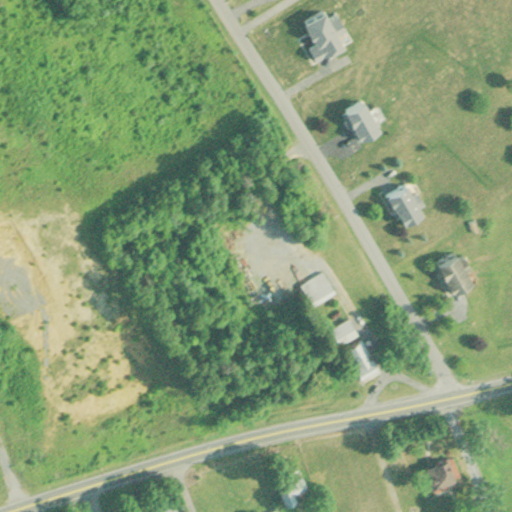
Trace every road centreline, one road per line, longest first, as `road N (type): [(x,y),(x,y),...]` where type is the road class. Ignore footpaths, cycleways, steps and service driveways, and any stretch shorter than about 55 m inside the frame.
road 1 (primary): [(13,511),(197,447),(511,380)]
road 2 (residential): [(460,393),(220,0)]
road 3 (residential): [(276,255),(270,200),(301,132)]
